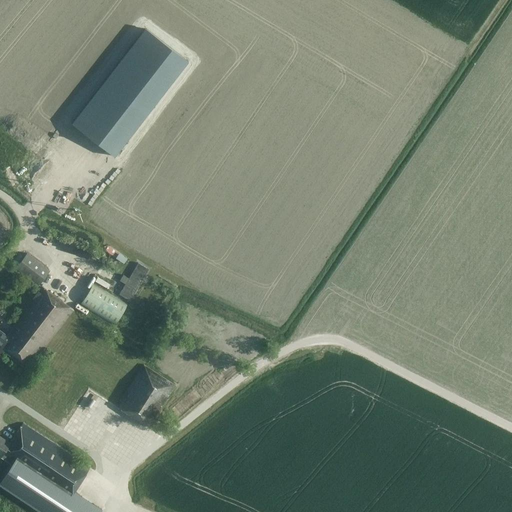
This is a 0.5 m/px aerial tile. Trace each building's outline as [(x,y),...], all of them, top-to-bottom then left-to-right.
[(183,57),(138,24),(67,120),(112,153),(183,57)] [(15,268),(38,285),(49,270),(26,252),(15,268)] [(125,284),(119,294),(130,301),(148,269),(138,263),(129,279),(123,275),(120,281),(125,284)] [(80,304),(115,325),(127,304),(93,284),(80,304)] [(73,310),(40,285),(15,319),(17,321),(6,336),(0,331),(0,354),(1,355),(4,351),(23,367),(26,368),(29,368),(30,367),(73,310)] [(175,385),(143,365),(120,400),(121,401),(118,407),(149,427),(175,385)] [(76,492),(91,468),(22,423),(16,432),(28,439),(27,440),(11,464),(0,481),(0,485),(40,511),(99,511),(102,509),(76,492)] [(27,440),(16,433),(9,443),(0,436),(0,457),(11,464),(27,440)]
